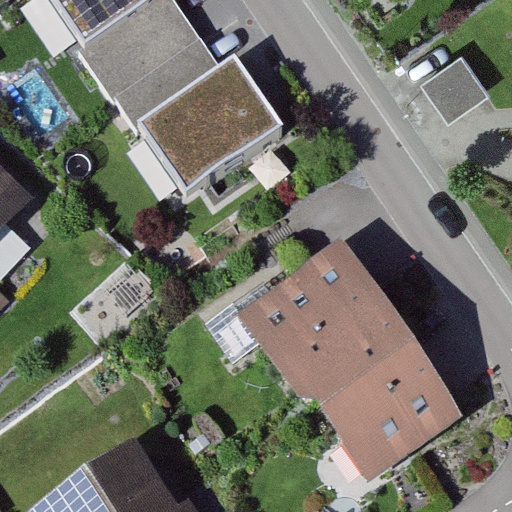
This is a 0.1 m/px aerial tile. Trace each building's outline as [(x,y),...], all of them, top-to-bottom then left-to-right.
[(46,0),(84,54),(163,0),(46,0)] [(80,58),(113,105),(201,45),(169,0),(163,0),(84,54),(80,58)] [(221,74),(201,45),(113,105),(133,135),(138,132),(221,74)] [(221,74),(138,132),(187,203),(285,136),(236,64),(221,74)] [(0,319),(10,308),(0,299),(0,278),(57,217),(0,164),(0,319)] [(426,380),(342,259),(249,323),(366,491),(459,427),(426,380)] [(110,336),(137,293),(116,280),(89,322),(110,336)] [(45,511),(178,511),(135,450),(80,488),(45,511)]
